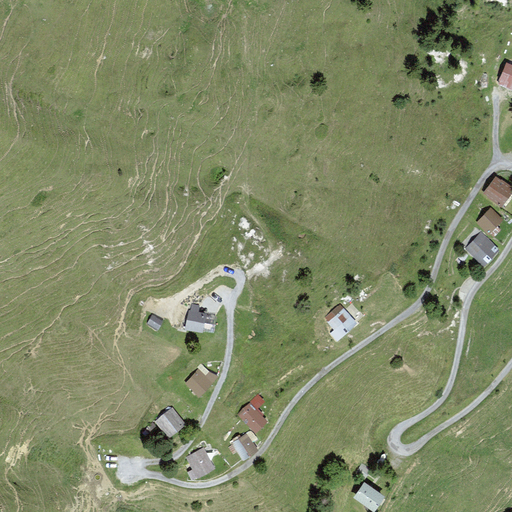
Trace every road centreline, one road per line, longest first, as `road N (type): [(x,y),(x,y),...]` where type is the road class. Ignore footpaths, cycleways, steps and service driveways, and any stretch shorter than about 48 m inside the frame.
road 1 (residential): [(511,165),(485,175),(418,304),(319,375),(265,446),(227,477),(194,485),(130,468),(176,454),(222,378),(238,274),(215,273),(174,303)]
road 2 (residential): [(511,363),(470,407),(415,445),(404,450),(394,442),(397,430),(440,401),(468,297),(511,240)]
